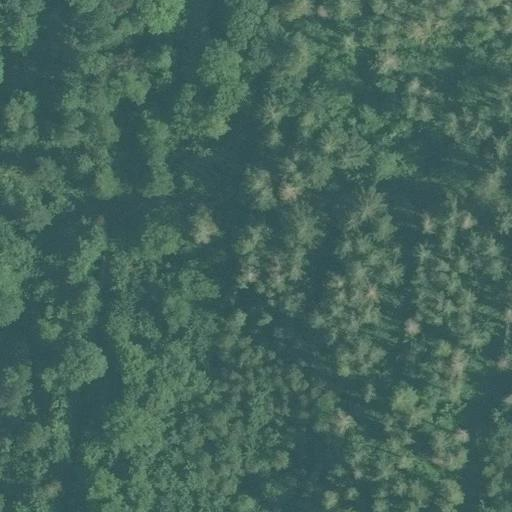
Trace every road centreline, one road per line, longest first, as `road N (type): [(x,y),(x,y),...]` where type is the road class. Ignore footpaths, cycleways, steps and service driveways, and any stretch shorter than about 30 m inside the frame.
road 1 (track): [(511,200),(388,180),(203,215),(0,171)]
road 2 (track): [(164,211),(205,0)]
road 3 (track): [(118,200),(154,0)]
